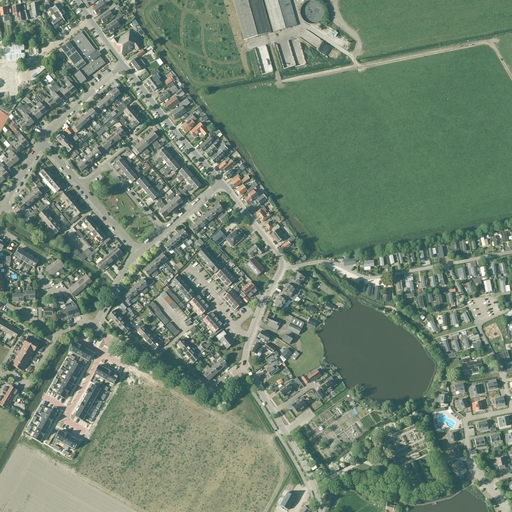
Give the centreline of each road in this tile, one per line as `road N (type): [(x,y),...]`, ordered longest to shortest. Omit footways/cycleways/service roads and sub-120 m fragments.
road 1 (residential): [(244,364),(210,390),(110,338)]
road 2 (tertiary): [(221,182),(124,65)]
